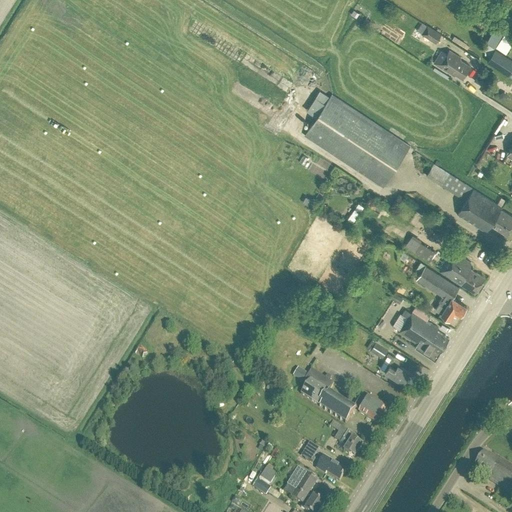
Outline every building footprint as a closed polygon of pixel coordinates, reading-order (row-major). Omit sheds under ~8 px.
[(370,26),(374,21),(368,17),(364,22),(370,26)] [(437,43),(442,35),(428,25),(422,33),(437,43)] [(400,32),(405,35),(409,28),(404,26),(400,32)] [(193,41),(200,47),(205,41),(198,34),(193,41)] [(490,50),(494,43),(490,41),(485,47),(490,50)] [(511,70),(511,57),(495,47),(486,60),(509,75),(511,70)] [(448,51),(443,48),(434,62),(439,65),(438,66),(450,73),(451,71),(461,78),(469,65),(459,59),(460,57),(449,49),(448,51)] [(484,85),(490,76),(481,70),(475,79),(484,85)] [(278,86),(278,94),(291,94),(291,86),(278,86)] [(382,186),(410,144),(332,93),(304,134),(382,186)] [(299,120),(308,107),(300,101),(291,114),(299,120)] [(417,169),(463,199),(471,186),(425,156),(417,169)] [(507,234),(511,226),(511,214),(501,207),(502,205),(473,187),(458,213),(486,231),(490,224),(507,234)] [(352,221),(363,204),(358,201),(347,217),(352,221)] [(336,225),(347,208),(341,204),(330,220),(336,225)] [(443,219),(476,238),(481,229),(448,209),(443,219)] [(439,252),(411,235),(405,245),(414,250),(411,254),(419,259),(422,254),(441,265),(447,256),(447,255),(440,251),(439,252)] [(447,256),(441,265),(438,269),(439,269),(439,270),(475,292),(485,277),(471,268),(470,260),(449,247),(447,249),(450,251),(447,256)] [(425,264),(420,272),(416,278),(444,296),(442,299),(441,299),(435,309),(441,312),(441,313),(450,319),(453,313),(455,315),(457,312),(461,314),(466,306),(452,296),(459,286),(425,264)] [(400,303),(403,297),(393,291),(390,297),(400,303)] [(426,318),(430,312),(417,304),(413,310),(426,318)] [(439,326),(426,318),(413,310),(411,312),(407,309),(406,310),(404,309),(394,326),(399,329),(399,331),(417,342),(415,346),(435,360),(450,337),(449,337),(452,333),(440,325),(439,326)] [(278,329),(297,344),(302,338),(282,323),(278,329)] [(382,356),(390,343),(378,335),(369,348),(382,356)] [(139,350),(135,356),(143,362),(147,355),(139,350)] [(385,371),(391,374),(403,382),(410,371),(400,365),(402,362),(394,356),(385,371)] [(298,369),(293,377),(303,384),(304,383),(308,376),(298,369)] [(321,409),(346,425),(355,410),(353,409),(354,408),(330,392),(335,386),(312,371),(308,376),(304,383),(308,385),(301,395),(322,408),(321,409)] [(278,398),(281,394),(269,387),(266,391),(278,398)] [(388,409),(369,397),(366,402),(360,399),(354,409),(356,410),(359,412),(358,414),(378,426),(388,409)] [(363,446),(359,444),(361,440),(334,423),(331,428),(339,433),(335,440),(341,444),(347,448),(344,452),(355,459),(363,446)] [(310,444),(304,453),(315,459),(320,451),(310,444)] [(287,458),(297,464),(303,453),(294,447),(287,458)] [(276,451),(271,458),(277,462),(282,455),(276,451)] [(491,457),(484,452),(474,467),(481,472),(480,474),(499,486),(498,487),(508,494),(511,489),(511,468),(500,460),(499,461),(491,456),(491,457)] [(327,475),(340,483),(347,472),(324,458),(316,470),(326,476),(327,475)] [(270,487),(277,475),(272,472),(274,469),(269,465),(259,480),(270,487)] [(310,494),(318,482),(299,469),(284,493),(303,505),(310,494)] [(234,479),(240,484),(244,478),(239,473),(234,479)] [(492,497),(497,489),(474,473),(468,481),(492,497)] [(266,496),(270,491),(252,478),(248,484),(266,496)] [(282,505),(280,496),(277,495),(275,493),(272,499),(277,502),(282,505)] [(320,511),(326,504),(314,497),(310,494),(303,505),(301,509),(304,511),(305,511),(320,511)] [(235,498),(232,503),(237,507),(241,501),(235,498)]
